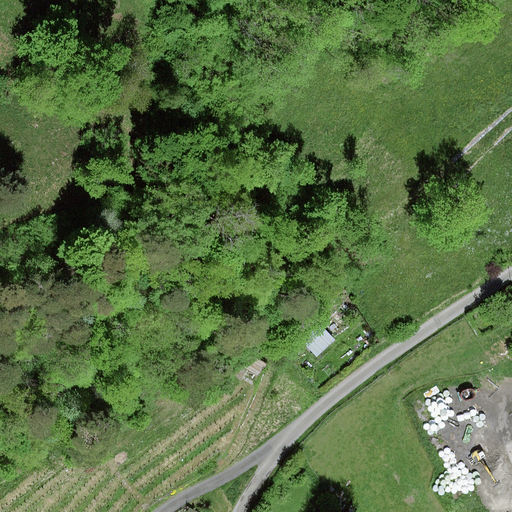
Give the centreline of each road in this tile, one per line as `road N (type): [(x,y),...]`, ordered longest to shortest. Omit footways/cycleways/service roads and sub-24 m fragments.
road 1 (unclassified): [(278,446),(325,403),(511,274)]
road 2 (unclassified): [(163,511),(278,446)]
